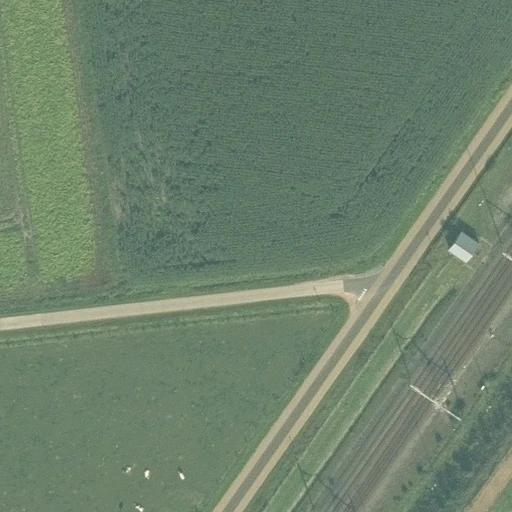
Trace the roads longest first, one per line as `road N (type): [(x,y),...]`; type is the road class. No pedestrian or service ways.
road 1 (unclassified): [(0,323),(396,280)]
road 2 (tertiary): [(396,280),(233,511)]
road 3 (tertiary): [(511,114),(396,280)]
